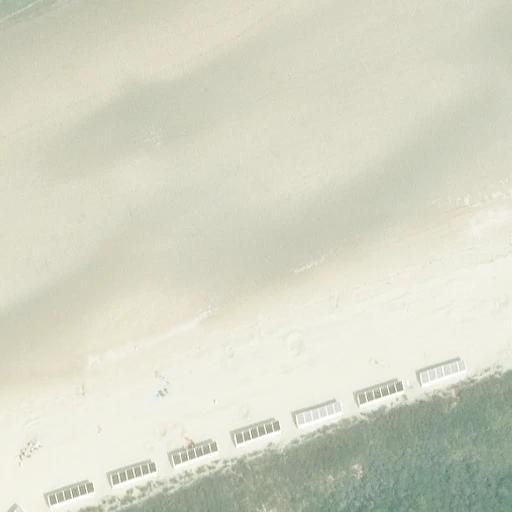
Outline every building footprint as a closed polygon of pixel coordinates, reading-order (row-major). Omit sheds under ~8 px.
[(242,403),(245,411),(292,395),(289,387),(242,403)] [(188,424),(191,433),(236,417),(233,409),(188,424)] [(133,446),(136,454),(182,438),(179,429),(133,446)] [(76,468),(79,475),(122,459),(120,451),(76,468)] [(24,490),(27,498),(70,481),(67,474),(24,490)] [(0,511),(9,511),(13,506),(5,501),(0,510),(0,511)]
